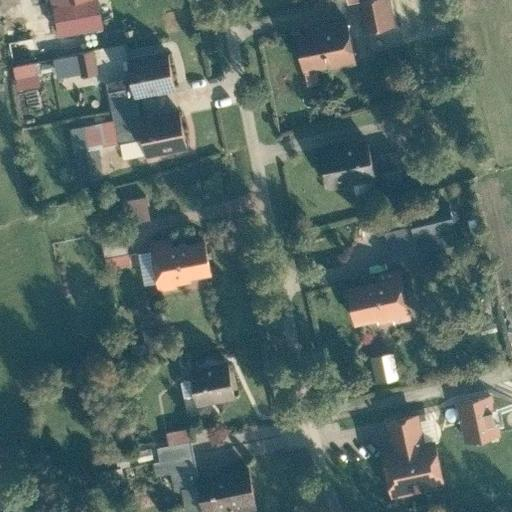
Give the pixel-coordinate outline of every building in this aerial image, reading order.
[(391,0),(357,0),(364,29),(396,23),(391,0)] [(357,59),(346,13),(291,26),(301,72),(357,59)] [(95,48),(53,56),(56,73),(81,69),(81,72),(99,69),(95,48)] [(174,86),(166,49),(127,57),(135,94),(174,86)] [(36,58),(13,63),(18,86),(41,81),(36,58)] [(131,75),(106,80),(118,139),(144,134),(140,113),(135,94),(131,75)] [(433,105),(418,108),(421,123),(436,120),(433,105)] [(178,107),(140,113),(144,134),(147,154),(185,147),(178,107)] [(365,137),(319,147),(327,183),(371,174),(374,187),(404,180),(397,147),(368,153),(365,137)] [(456,227),(451,201),(408,209),(411,222),(384,227),(390,257),(419,252),(415,235),(456,227)] [(126,228),(100,232),(106,266),(132,262),(126,228)] [(202,236),(148,245),(156,289),(176,286),(175,280),(188,278),(188,275),(208,271),(202,236)] [(401,271),(343,284),(352,321),(376,316),(377,320),(410,313),(401,271)] [(226,358),(187,365),(194,402),(233,395),(226,358)] [(492,392),(457,400),(465,438),(501,430),(492,392)] [(420,413),(386,420),(391,448),(375,451),(384,497),(443,485),(433,437),(424,438),(420,413)] [(195,424),(167,429),(169,442),(193,438),(197,437),(195,424)] [(169,442),(157,444),(160,460),(169,458),(174,488),(195,485),(192,471),(198,470),(193,438),(169,442)] [(154,458),(152,446),(133,450),(135,461),(154,458)] [(247,461),(198,470),(192,471),(195,485),(195,488),(183,490),(186,511),(225,511),(256,506),(247,461)]
